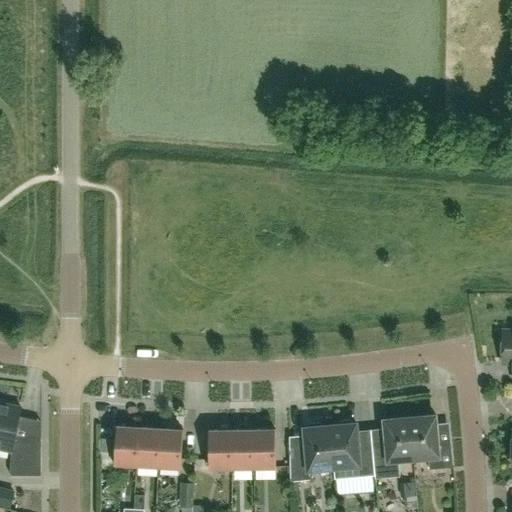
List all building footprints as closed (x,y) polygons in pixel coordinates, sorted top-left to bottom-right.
[(502,363),(511,362),(511,330),(503,330),(502,363)] [(21,407),(0,402),(0,448),(11,451),(11,475),(41,475),(41,437),(15,437),(21,407)] [(410,417),(414,459),(428,457),(429,469),(454,467),(451,442),(438,443),(436,415),(410,417)] [(372,447),(375,475),(375,478),(400,475),(399,460),(414,459),(410,417),(384,419),(386,443),(383,446),(372,447)] [(339,425),(330,425),(334,467),(350,466),(351,477),(375,475),(372,447),(358,449),(356,423),(353,423),(350,420),(341,420),(339,425)] [(334,467),(330,425),(322,426),(319,422),(310,423),(308,427),(304,428),(306,449),(290,451),(290,481),(310,479),(309,469),(334,467)] [(137,465),(139,427),(117,426),(114,464),(137,465)] [(161,428),(139,427),(137,465),(158,466),(161,428)] [(183,430),(161,428),(158,466),(181,467),(183,430)] [(253,429),(231,430),(232,468),(254,467),(253,429)] [(275,429),(253,429),(254,467),(276,467),(275,429)] [(232,468),(231,430),(209,430),(209,468),(232,468)] [(1,489),(0,491),(0,503),(10,506),(14,492),(1,489)]
